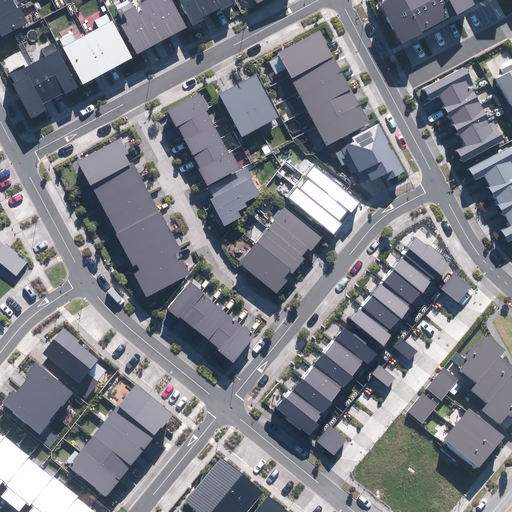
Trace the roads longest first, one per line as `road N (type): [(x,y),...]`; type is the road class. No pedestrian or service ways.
road 1 (residential): [(290,324),(243,290),(214,255),(131,98)]
road 2 (residential): [(498,275),(326,485)]
road 3 (residential): [(131,98),(314,0)]
road 4 (residential): [(290,324),(370,226),(438,184)]
road 5 (residential): [(86,278),(123,322),(225,404)]
road 6 (residential): [(388,88),(511,22)]
road 7 (residential): [(137,511),(225,404)]
road 8 (residential): [(21,156),(86,278)]
road 9 (residential): [(225,404),(326,485)]
road 10 (residential): [(21,156),(131,98)]
